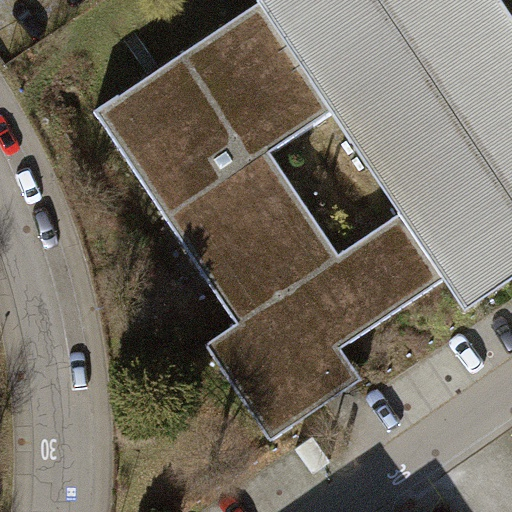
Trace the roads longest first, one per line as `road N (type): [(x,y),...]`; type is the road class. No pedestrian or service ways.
road 1 (residential): [(0,170),(34,246),(59,348),(63,511)]
road 2 (residential): [(333,511),(511,388)]
